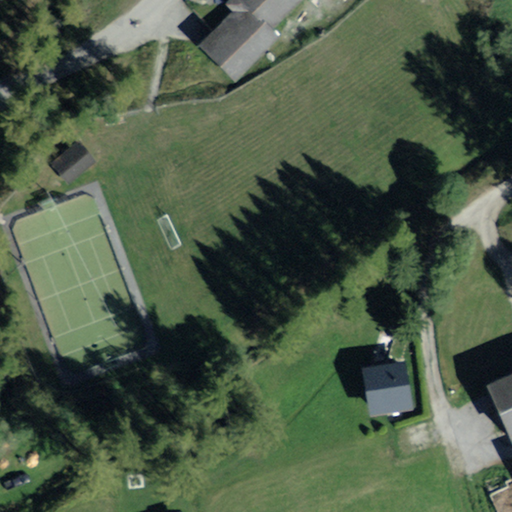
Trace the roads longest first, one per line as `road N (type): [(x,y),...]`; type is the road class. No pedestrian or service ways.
road 1 (unclassified): [(155,0),(99,44),(0,93)]
road 2 (track): [(453,417),(421,472),(373,511)]
